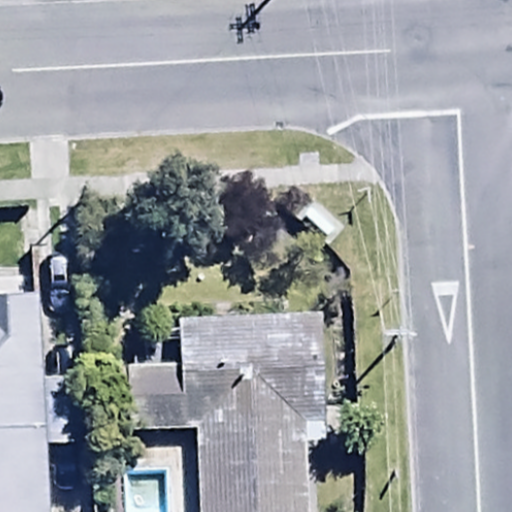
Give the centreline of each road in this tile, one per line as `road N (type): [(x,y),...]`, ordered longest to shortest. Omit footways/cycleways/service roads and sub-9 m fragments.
road 1 (residential): [(454,42),(474,511)]
road 2 (unclassified): [(454,42),(0,68)]
